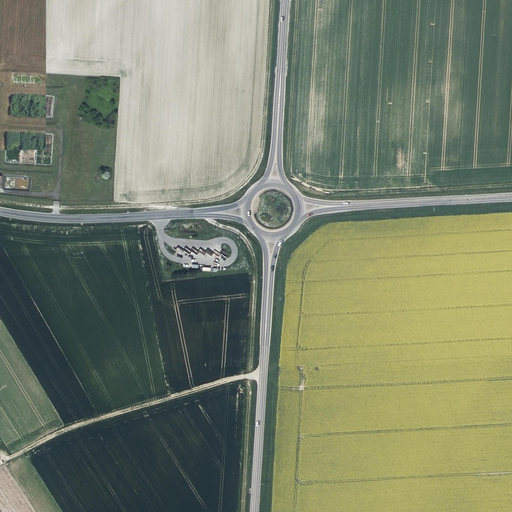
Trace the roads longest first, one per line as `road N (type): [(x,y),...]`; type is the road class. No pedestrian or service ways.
road 1 (track): [(0,199),(154,204),(221,196),(240,184),(256,168),(263,132),(271,0)]
road 2 (track): [(247,375),(63,430),(0,460)]
road 3 (secondary): [(0,210),(54,218),(186,213)]
road 4 (secondary): [(360,204),(511,195)]
road 5 (primary): [(284,186),(281,35)]
road 6 (primary): [(281,35),(261,184)]
road 7 (primary): [(253,511),(262,370)]
road 8 (primary): [(262,370),(273,254),(284,232)]
road 9 (track): [(247,375),(241,511)]
road 10 (primary): [(261,234),(262,370)]
